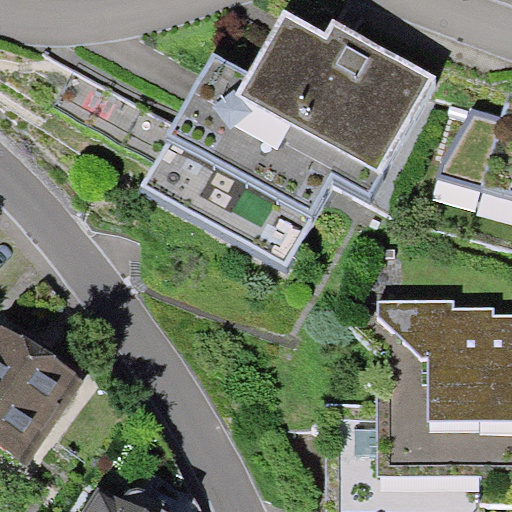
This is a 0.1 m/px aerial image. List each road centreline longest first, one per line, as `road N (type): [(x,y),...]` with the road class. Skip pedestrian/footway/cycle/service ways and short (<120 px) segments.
road 1 (residential): [(243,511),(139,335),(0,177)]
road 2 (residential): [(0,13),(57,25),(176,0)]
